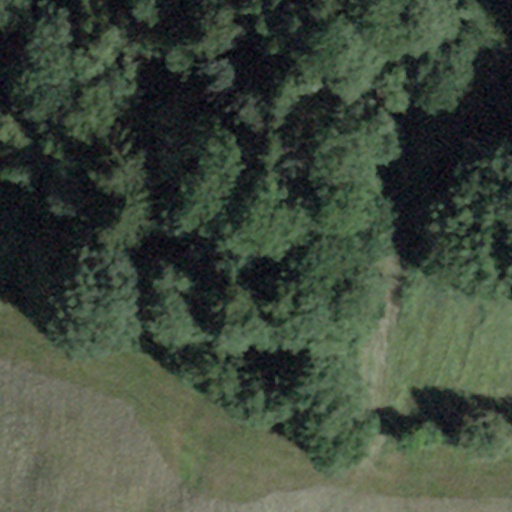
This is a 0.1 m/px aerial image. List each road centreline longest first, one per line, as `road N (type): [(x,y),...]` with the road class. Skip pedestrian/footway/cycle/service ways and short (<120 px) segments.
road 1 (track): [(412,378),(411,203),(511,73)]
road 2 (track): [(342,511),(412,378),(511,371)]
